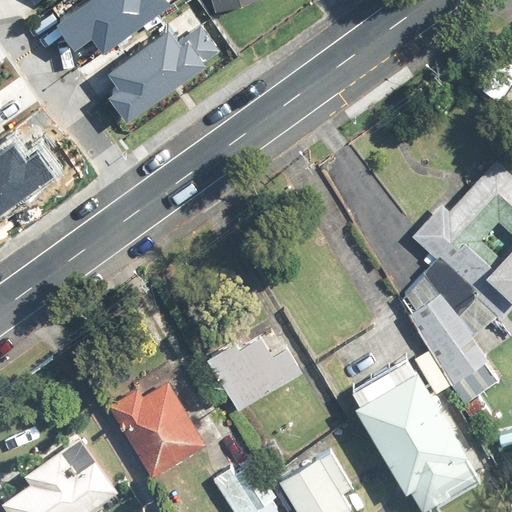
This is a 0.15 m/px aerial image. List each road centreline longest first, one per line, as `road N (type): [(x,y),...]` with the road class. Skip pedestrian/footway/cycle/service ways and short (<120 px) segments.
road 1 (residential): [(142,206),(432,0)]
road 2 (residential): [(0,4),(142,206)]
road 3 (residential): [(0,311),(142,206)]
